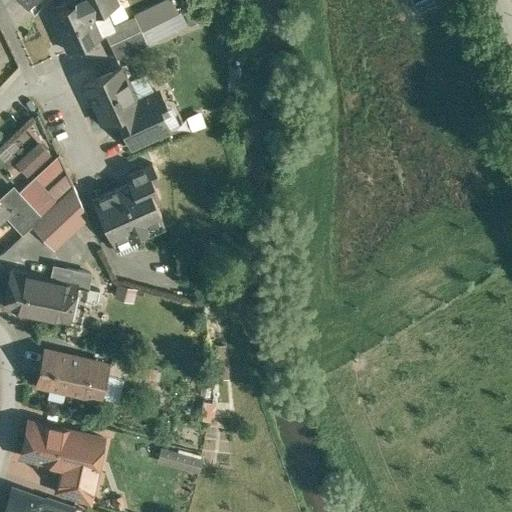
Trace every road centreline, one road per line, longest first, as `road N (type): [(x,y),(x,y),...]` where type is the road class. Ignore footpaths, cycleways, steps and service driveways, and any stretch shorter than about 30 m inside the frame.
road 1 (residential): [(0,122),(57,83),(87,162)]
road 2 (residential): [(0,323),(10,354),(0,444)]
